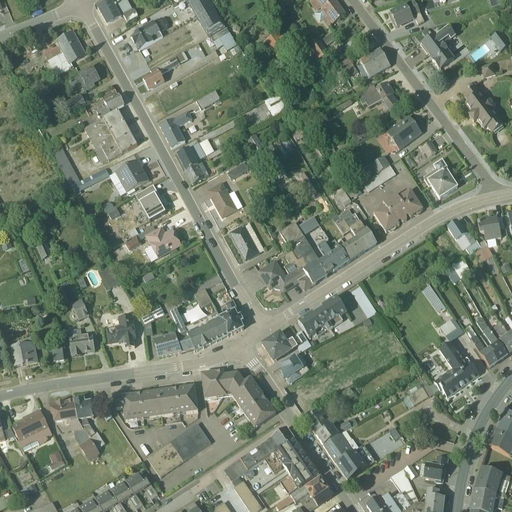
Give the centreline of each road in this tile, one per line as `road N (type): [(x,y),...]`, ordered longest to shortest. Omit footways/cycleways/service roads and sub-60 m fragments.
road 1 (residential): [(264,328),(78,2)]
road 2 (unknown): [(98,378),(138,459),(156,477),(174,477),(220,445),(195,364)]
road 3 (residential): [(492,197),(455,208),(264,328)]
road 4 (residential): [(0,394),(215,361),(237,348)]
road 5 (residential): [(492,197),(350,0)]
road 6 (residential): [(290,417),(163,511)]
road 7 (secondary): [(455,511),(476,432),(511,377)]
